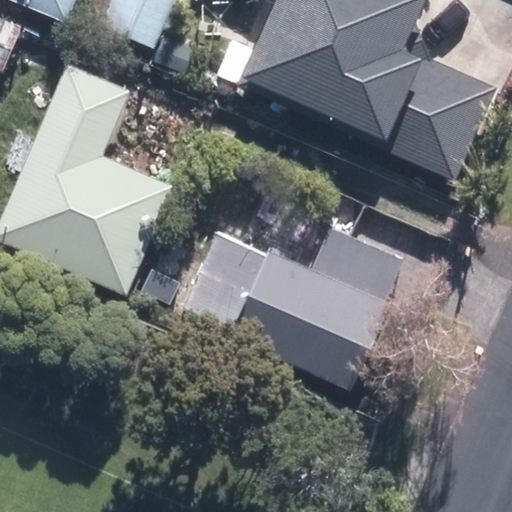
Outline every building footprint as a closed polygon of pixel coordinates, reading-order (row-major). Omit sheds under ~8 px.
[(39,0),(76,15),(82,0),(39,0)] [(388,155),(463,187),(509,79),(437,48),(438,45),(417,36),(431,0),(284,0),(258,64),(401,124),(388,155)] [(0,63),(11,69),(33,20),(0,5),(0,63)] [(137,284),(184,175),(116,146),(143,82),(78,54),(4,226),(137,284)] [(356,392),(417,255),(338,220),(319,263),(222,221),(181,314),(356,392)]
